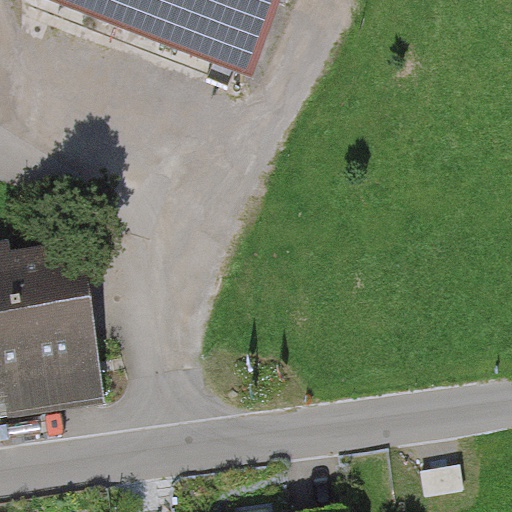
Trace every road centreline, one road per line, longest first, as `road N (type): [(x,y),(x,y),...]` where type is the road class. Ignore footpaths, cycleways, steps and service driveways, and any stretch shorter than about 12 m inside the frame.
road 1 (tertiary): [(511,409),(0,483)]
road 2 (track): [(177,457),(182,273),(125,158),(21,112),(0,41)]
road 3 (track): [(321,0),(280,108),(182,273)]
